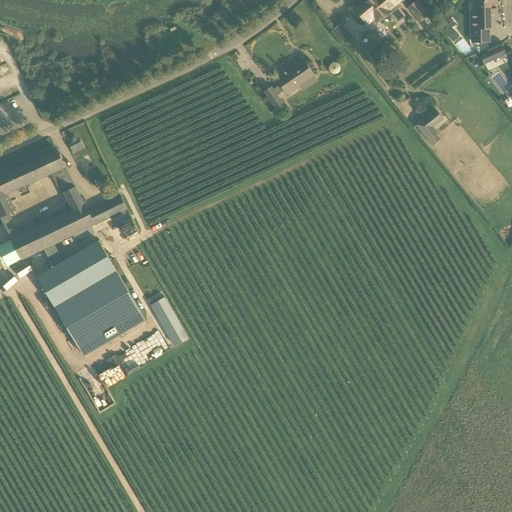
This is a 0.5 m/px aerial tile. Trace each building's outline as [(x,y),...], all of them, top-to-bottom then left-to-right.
[(398,0),(369,0),(365,4),(363,1),(355,8),(366,22),(374,15),(377,20),(380,19),(383,20),(387,16),(387,12),(389,11),(387,9),(394,3),(398,0)] [(430,15),(418,0),(417,0),(407,8),(420,23),(423,20),(430,15)] [(483,0),(484,1),(474,1),(475,28),(473,28),(472,42),(489,42),(489,28),(495,28),(495,12),(497,12),(496,0),(483,0)] [(346,42),(353,37),(342,23),(335,29),(346,42)] [(484,64),(506,54),(502,46),(481,56),(484,64)] [(314,77),(302,59),(290,68),(291,70),(287,73),(285,71),(284,72),(285,74),(277,79),(280,84),(273,89),(272,87),(265,92),(280,113),(287,108),(277,95),(285,90),(288,95),(314,77)] [(436,109),(417,124),(416,125),(429,141),(437,135),(438,133),(433,127),(443,119),(436,109)] [(21,259),(22,260),(94,225),(95,225),(128,210),(121,195),(88,211),(56,149),(55,149),(32,160),(31,160),(30,160),(31,161),(26,163),(25,163),(9,171),(9,170),(8,171),(0,174),(0,217),(16,210),(8,194),(51,173),(60,190),(63,189),(64,192),(72,209),(34,228),(34,226),(12,236),(14,239),(4,244),(13,263),(21,259)] [(48,187),(56,203),(60,201),(52,185),(48,187)] [(87,206),(92,204),(88,193),(83,195),(87,206)] [(73,354),(138,324),(98,240),(33,270),(73,354)] [(152,321),(167,350),(180,343),(165,314),(152,321)]
